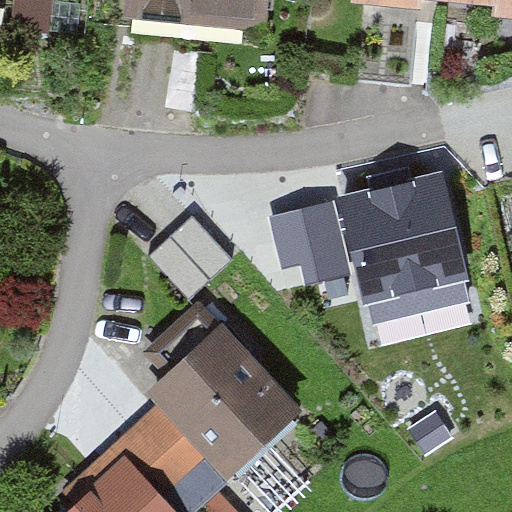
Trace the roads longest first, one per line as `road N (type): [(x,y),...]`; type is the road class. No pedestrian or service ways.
road 1 (residential): [(101,165),(178,154),(289,155),(511,106)]
road 2 (residential): [(101,165),(77,330),(24,428),(0,450)]
